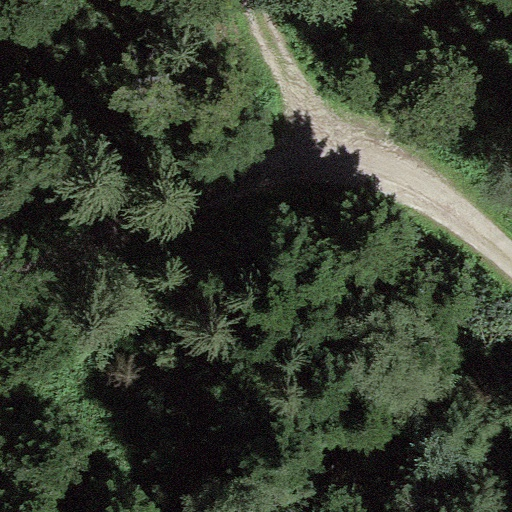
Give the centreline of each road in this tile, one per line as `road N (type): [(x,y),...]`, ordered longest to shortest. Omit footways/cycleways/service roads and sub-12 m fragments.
road 1 (track): [(511,260),(390,181),(331,158),(251,180),(0,283)]
road 2 (track): [(331,158),(248,0)]
